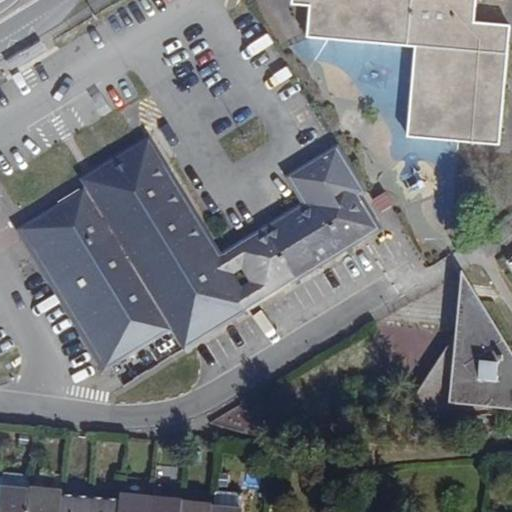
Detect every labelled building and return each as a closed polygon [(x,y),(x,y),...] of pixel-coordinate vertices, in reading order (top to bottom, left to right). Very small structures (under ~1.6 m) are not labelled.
[(511,18),(476,13),(477,0),(310,0),(308,30),(416,41),(408,129),(499,137),(511,18)] [(24,215),(104,348),(172,306),(186,328),(239,295),(215,256),(146,141),(24,215)] [(372,226),(367,218),(349,186),(358,181),(334,142),(291,168),(310,199),(240,241),(264,280),(314,249),(318,257),(372,226)] [(380,203),(390,196),(383,184),(372,190),(380,203)] [(239,295),(264,280),(240,241),(215,256),(239,295)] [(463,271),(474,272),(464,257),(463,271)] [(449,390),(481,394),(481,405),(506,405),(507,397),(511,397),(511,336),(482,287),(457,321),(456,330),(453,332),(451,336),(450,341),(450,345),(452,348),(454,352),(449,390)] [(481,405),(481,394),(449,390),(454,352),(452,348),(450,345),(450,341),(451,336),(453,332),(456,330),(457,321),(411,384),(422,404),(481,405)] [(155,358),(177,345),(171,335),(149,347),(155,358)] [(411,384),(404,394),(404,403),(422,404),(411,384)] [(0,511),(22,511),(25,487),(0,483),(0,511)] [(25,487),(22,511),(53,511),(56,491),(56,487),(25,484),(25,487)] [(209,505),(205,505),(203,511),(234,511),(236,493),(210,490),(209,505)] [(56,491),(53,511),(84,511),(86,494),(56,491)] [(115,496),(113,511),(144,511),(146,493),(116,491),(115,496)] [(146,493),(144,511),(173,511),(174,499),(175,497),(146,493)] [(113,511),(115,496),(86,494),(84,511),(113,511)] [(174,499),(173,511),(203,511),(205,505),(205,502),(174,499)]
